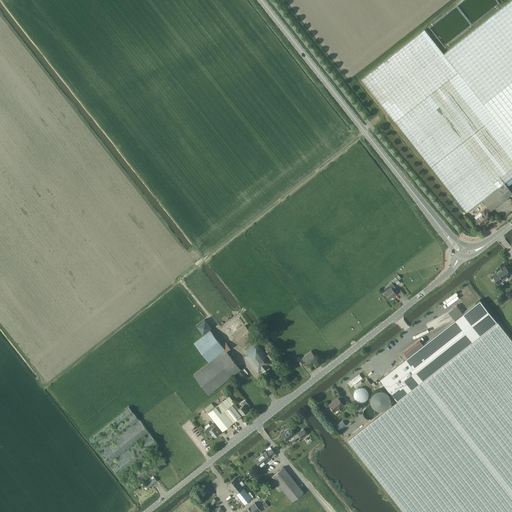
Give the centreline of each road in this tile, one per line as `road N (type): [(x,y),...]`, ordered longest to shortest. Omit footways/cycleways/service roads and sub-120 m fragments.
road 1 (secondary): [(439,225),(260,0)]
road 2 (tertiary): [(257,423),(442,278),(460,255)]
road 3 (tertiary): [(146,511),(257,423)]
